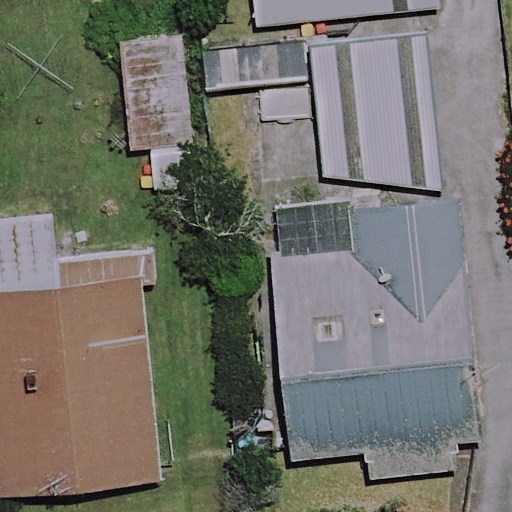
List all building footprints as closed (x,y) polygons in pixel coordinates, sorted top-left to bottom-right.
[(449,1),(449,0),(256,0),(259,23),(449,1)] [(443,174),(435,32),(261,42),(266,115),(321,112),(325,181),(443,174)] [(181,34),(124,41),(141,185),(199,178),(181,34)] [(281,465),(365,459),(366,473),(456,466),(455,453),(494,450),(478,250),(475,201),(305,214),(308,263),(266,266),(281,465)] [(61,283),(56,215),(0,218),(0,489),(166,479),(152,277),(61,283)]
